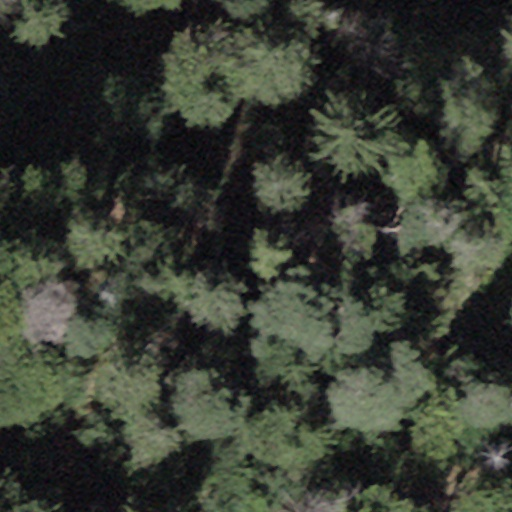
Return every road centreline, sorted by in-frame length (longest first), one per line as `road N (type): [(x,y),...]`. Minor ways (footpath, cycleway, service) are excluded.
road 1 (track): [(368,511),(408,467),(511,251)]
road 2 (track): [(511,196),(470,118),(469,69),(497,0)]
